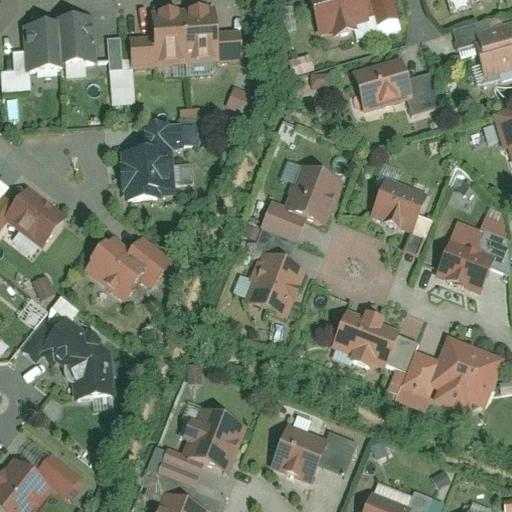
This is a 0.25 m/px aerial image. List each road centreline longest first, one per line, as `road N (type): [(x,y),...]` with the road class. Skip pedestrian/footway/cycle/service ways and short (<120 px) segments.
road 1 (residential): [(0,15),(175,0)]
road 2 (residential): [(511,343),(354,274)]
